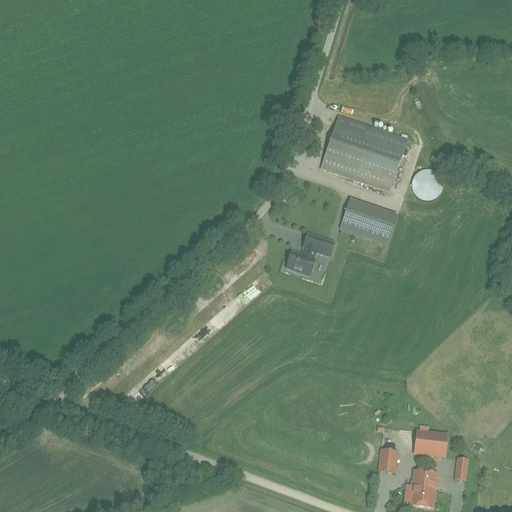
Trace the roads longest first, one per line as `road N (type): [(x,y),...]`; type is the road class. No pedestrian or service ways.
road 1 (unclassified): [(57,405),(85,369),(264,213),(292,160),(345,0)]
road 2 (unclassified): [(341,511),(57,405)]
